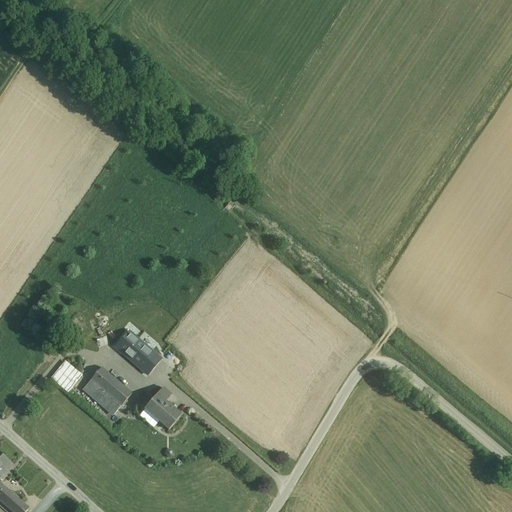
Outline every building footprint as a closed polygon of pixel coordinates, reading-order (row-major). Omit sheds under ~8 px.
[(131,330),(116,347),(147,374),(162,358),(131,330)] [(70,392),(84,374),(67,360),(53,379),(70,392)] [(134,391),(102,365),(92,378),(124,404),(134,391)] [(172,394),(164,387),(145,408),(171,429),(183,414),(166,400),(172,394)] [(0,451),(0,472),(10,461),(0,451)] [(26,511),(31,507),(0,479),(0,501),(12,511),(26,511)]
